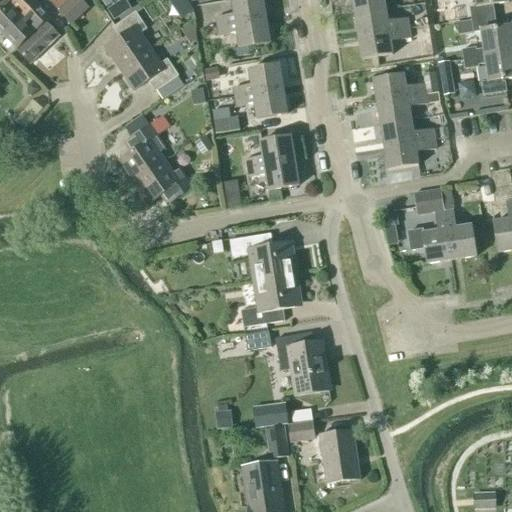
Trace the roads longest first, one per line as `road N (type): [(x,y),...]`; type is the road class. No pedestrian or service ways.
road 1 (residential): [(342,199),(155,233),(132,217),(91,154),(80,70)]
road 2 (residential): [(342,199),(328,223),(328,247),(403,500)]
road 3 (residential): [(342,199),(356,213),(371,258),(414,316),(459,332),(511,324)]
road 4 (residential): [(314,0),(342,199)]
road 5 (residential): [(342,199),(451,182),(464,151),(511,144)]
